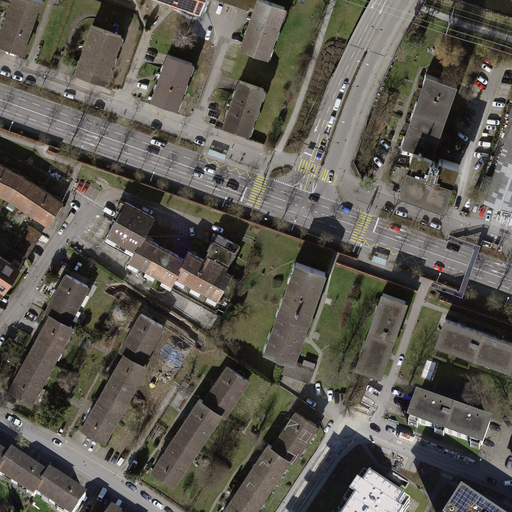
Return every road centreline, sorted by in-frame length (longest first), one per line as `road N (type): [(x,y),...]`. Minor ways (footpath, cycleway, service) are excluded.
road 1 (tertiary): [(0,101),(304,209)]
road 2 (residential): [(289,511),(351,424),(511,485)]
road 3 (secondary): [(304,209),(328,177),(403,0)]
road 4 (secondary): [(380,0),(331,105),(304,209)]
road 5 (secondary): [(304,209),(511,282)]
road 6 (residential): [(0,421),(156,511)]
road 7 (track): [(334,0),(275,157)]
road 8 (unknown): [(501,63),(453,214)]
road 9 (unclassified): [(511,247),(366,195)]
road 10 (residential): [(89,209),(0,332)]
road 11 (unknown): [(65,234),(188,310)]
road 12 (track): [(511,39),(394,0)]
